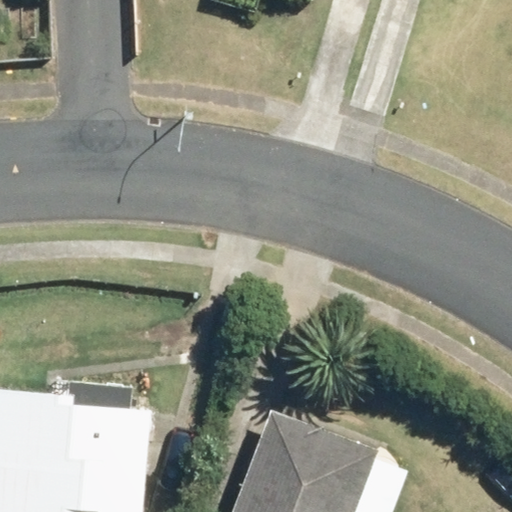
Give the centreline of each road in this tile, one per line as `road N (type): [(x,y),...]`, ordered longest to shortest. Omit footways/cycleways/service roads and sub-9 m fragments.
road 1 (residential): [(99,164),(320,191),(511,286)]
road 2 (residential): [(93,0),(99,164)]
